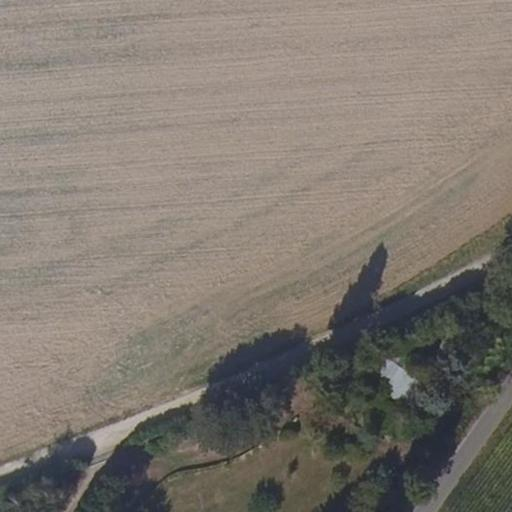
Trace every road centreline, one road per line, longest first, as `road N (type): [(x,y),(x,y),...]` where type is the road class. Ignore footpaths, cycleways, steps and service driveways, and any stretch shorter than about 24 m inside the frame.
road 1 (unclassified): [(511,252),(266,370),(0,475)]
road 2 (unclassified): [(426,511),(511,392)]
